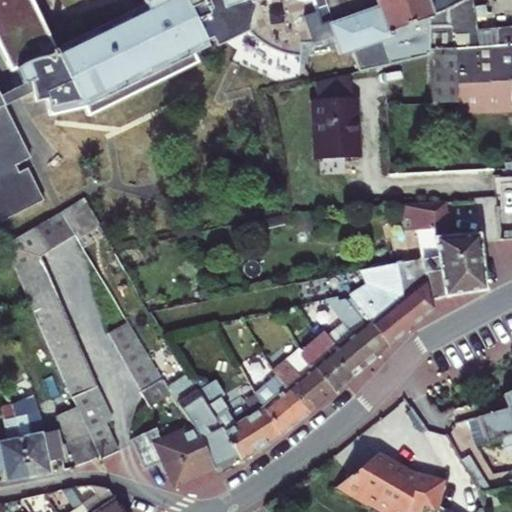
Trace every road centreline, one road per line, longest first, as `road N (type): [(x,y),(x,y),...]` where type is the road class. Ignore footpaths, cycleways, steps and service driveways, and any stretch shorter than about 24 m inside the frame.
road 1 (residential): [(240,494),(363,404),(445,329),(511,295)]
road 2 (unknown): [(378,95),(383,191),(479,203),(511,291)]
road 3 (residential): [(0,494),(91,479),(201,511)]
